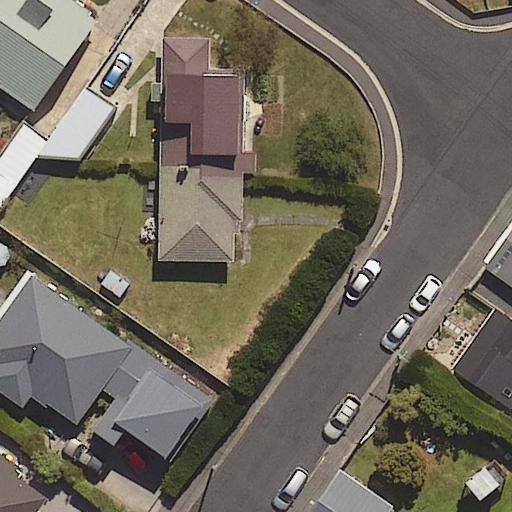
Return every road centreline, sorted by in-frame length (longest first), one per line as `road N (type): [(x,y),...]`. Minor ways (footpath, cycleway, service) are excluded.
road 1 (residential): [(235,511),(510,109)]
road 2 (residential): [(510,109),(354,0)]
